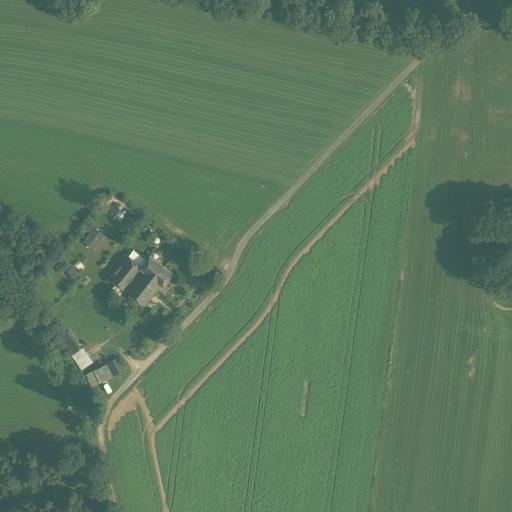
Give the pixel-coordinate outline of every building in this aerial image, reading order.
[(114,219),(121,210),(114,205),(107,215),(114,219)] [(85,229),(90,233),(83,242),(92,250),(104,235),(90,224),(85,229)] [(109,277),(125,290),(137,274),(157,290),(162,285),(163,286),(173,273),(150,255),(141,266),(127,254),(109,277)] [(54,268),(69,283),(78,273),(63,258),(54,268)] [(137,274),(125,290),(145,306),(157,290),(137,274)] [(81,348),(69,330),(59,337),(71,355),(81,348)] [(82,369),(93,361),(83,347),(72,355),(82,369)] [(113,376),(126,370),(119,356),(106,363),(113,376)]
